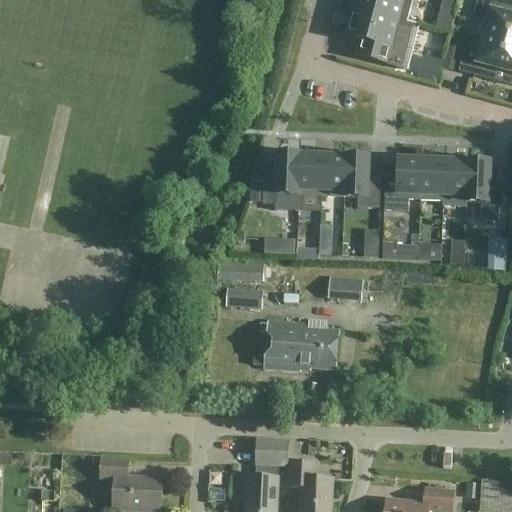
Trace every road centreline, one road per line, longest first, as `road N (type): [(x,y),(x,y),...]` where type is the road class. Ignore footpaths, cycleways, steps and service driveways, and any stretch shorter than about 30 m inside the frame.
road 1 (residential): [(511,117),(306,66),(323,0)]
road 2 (residential): [(196,511),(200,427),(365,435)]
road 3 (residential): [(365,435),(511,442)]
